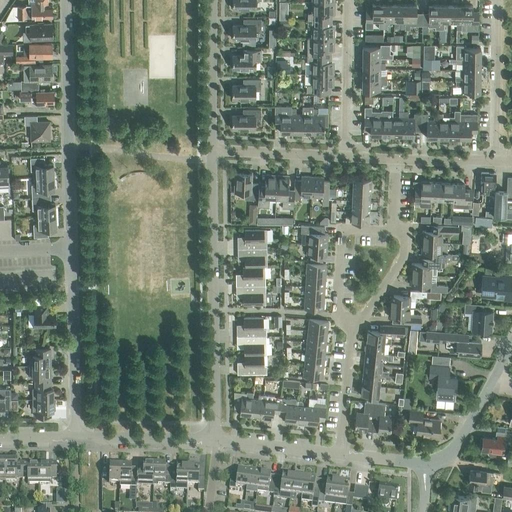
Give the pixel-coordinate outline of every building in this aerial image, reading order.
[(18,18),(28,18),(52,17),(52,6),(48,6),(47,0),(28,0),(28,6),(17,6),(18,18)] [(232,0),(233,9),(255,9),(255,1),(261,1),(261,0),(232,0)] [(334,10),(334,2),(312,2),(312,13),(307,14),(307,20),(331,20),(331,15),(332,15),(332,10),(334,10)] [(383,4),(372,4),(372,10),(365,10),(365,29),(372,29),(373,22),(378,22),(378,29),(383,29),(383,4)] [(394,5),(383,4),(383,29),(387,29),(388,23),(394,23),(394,5)] [(400,29),(404,29),(405,5),(394,5),(394,23),(400,23),(400,29)] [(404,29),(409,29),(409,25),(422,26),(422,14),(416,13),(416,5),(405,5),(404,29)] [(429,27),(435,27),(435,30),(439,30),(440,5),(428,5),(428,14),(422,14),(422,26),(429,26),(429,27)] [(440,5),(439,30),(444,30),(444,23),(450,23),(450,5),(440,5)] [(450,5),(450,23),(456,24),(456,30),(461,30),(461,6),(450,5)] [(17,6),(13,6),(5,21),(28,20),(28,18),(18,18),(17,6)] [(461,6),(461,30),(465,30),(465,24),(478,24),(478,12),(472,12),(472,6),(461,6)] [(279,11),(279,20),(287,20),(287,11),(279,11)] [(243,26),(233,26),(233,39),(242,39),(242,45),(255,45),(255,39),(255,31),(261,31),(261,19),(246,19),(246,26),(243,26)] [(330,26),(331,20),(307,20),(307,26),(312,28),(312,38),(334,39),(334,31),(332,31),(332,26),(330,26)] [(31,40),(52,39),(51,24),(25,25),(26,32),(30,32),(31,40)] [(307,38),(307,56),(311,56),(330,56),(330,50),(331,51),(332,46),(334,46),(334,39),(312,38),(307,38)] [(15,56),(15,62),(34,62),(34,57),(38,57),(38,54),(44,54),(44,55),(51,55),(51,43),(29,43),(29,56),(15,56)] [(0,44),(0,63),(4,63),(3,53),(12,53),(12,45),(0,44)] [(362,58),(387,58),(387,54),(380,54),(381,47),(365,47),(363,47),(362,58)] [(433,47),(424,47),(424,57),(433,57),(433,47)] [(456,55),(456,59),(480,60),(481,48),(463,48),(462,55),(456,55)] [(232,69),(255,69),(255,61),(261,61),(261,49),(246,49),(246,56),(233,56),(232,69)] [(330,56),(311,56),(307,56),(307,62),(311,64),(311,74),(333,74),(333,67),(331,67),(331,62),(330,62),(330,56)] [(385,69),(385,63),(387,63),(387,58),(362,58),(362,69),(380,69),(385,69)] [(423,59),(423,61),(423,69),(439,70),(439,59),(434,59),(424,59),(423,59)] [(462,64),(462,70),(480,70),(480,60),(456,59),(456,64),(462,64)] [(277,64),(276,72),(285,73),(285,64),(285,61),(277,61),(277,64)] [(21,81),(21,89),(38,89),(38,81),(52,81),(52,65),(30,65),(30,81),(21,81)] [(362,80),(386,80),(387,75),(380,75),(380,69),(362,69),(362,80)] [(480,81),(480,70),(462,70),(456,70),(456,81),(480,81)] [(306,86),(306,92),(329,93),(330,87),(331,87),(331,82),(333,82),(333,74),(311,74),(311,85),(306,86)] [(232,99),(255,99),(255,91),(261,91),(261,79),(246,79),(246,86),(232,86),(232,99)] [(386,84),(386,80),(362,80),(362,91),(380,91),(380,84),(386,84)] [(480,93),(480,81),(456,81),(456,85),(462,86),(462,92),(480,93)] [(420,94),(420,82),(406,82),(406,94),(420,94)] [(36,101),(37,106),(45,105),(45,103),(54,103),(53,91),(19,92),(19,99),(31,99),(31,101),(36,101)] [(291,107),(287,107),(286,114),(281,114),(281,106),(275,106),(274,127),(280,128),(280,132),(291,132),(291,108),(291,107)] [(438,138),(448,138),(449,120),(442,120),(443,114),(442,114),(442,107),(438,106),(438,114),(438,138)] [(308,115),(302,114),(302,132),(313,133),(313,109),(313,107),(310,107),(310,109),(308,109),(308,115)] [(296,109),(291,108),(291,132),(302,132),(302,114),(296,114),(296,109)] [(364,108),(364,129),(370,129),(370,135),(381,135),(382,111),(381,111),(381,112),(371,112),(371,108),(364,108)] [(232,116),(232,129),(254,129),(255,121),(260,121),(260,109),(246,109),(246,116),(232,116)] [(318,109),(313,109),(313,133),(324,133),(324,131),(325,127),(328,127),(328,113),(318,113),(318,109)] [(392,135),(392,117),(392,111),(382,111),(381,135),(392,135)] [(399,117),(392,117),(392,135),(403,136),(403,111),(399,111),(399,117)] [(408,111),(403,111),(403,136),(414,136),(414,130),(420,130),(421,114),(414,113),(414,118),(408,118),(408,111)] [(449,118),(449,120),(448,138),(459,138),(460,114),(460,112),(455,111),(455,118),(449,118)] [(426,138),(438,138),(438,114),(433,114),(433,120),(427,120),(427,114),(421,114),(420,130),(426,130),(426,138)] [(477,114),(460,114),(459,138),(470,139),(471,133),(477,133),(477,114)] [(37,122),(37,116),(24,116),(24,125),(31,125),(31,141),(50,140),(49,122),(37,122)] [(44,157),(30,158),(30,171),(36,171),(36,178),(54,177),(53,164),(44,165),(44,157)] [(0,187),(9,187),(7,164),(0,164),(0,187)] [(496,173),(481,172),(480,184),(481,184),(480,189),(481,189),(480,194),(488,194),(488,189),(495,190),(496,173)] [(244,199),(257,200),(258,184),(251,183),(252,174),(236,173),(235,193),(245,193),(244,199)] [(266,175),(265,182),(259,182),(257,207),(268,207),(269,197),(276,198),(277,175),(266,175)] [(288,176),(277,175),(276,198),(283,198),(282,208),(293,209),(294,191),(288,190),(288,176)] [(300,196),(311,197),(312,177),(301,176),(301,180),(295,180),(294,198),(300,199),(300,196)] [(54,189),(54,177),(36,178),(36,184),(31,185),(32,198),(46,197),(45,190),(54,189)] [(323,177),(312,177),(311,197),(322,197),(322,205),(328,205),(328,196),(329,188),(329,181),(323,181),(323,177)] [(511,177),(507,177),(506,192),(495,191),(493,216),(505,216),(511,216),(511,177)] [(371,180),(353,179),(353,190),(370,191),(371,180)] [(414,187),(414,204),(419,204),(419,205),(420,207),(431,207),(431,200),(432,183),(421,182),(420,188),(414,187)] [(442,183),(432,183),(431,200),(442,201),(442,183)] [(453,184),(442,183),(442,201),(452,201),(453,184)] [(464,184),(453,184),(452,201),(452,207),(471,208),(471,189),(464,189),(464,184)] [(337,189),(329,188),(328,196),(336,197),(337,189)] [(370,191),(353,190),(352,201),(370,201),(370,191)] [(46,204),(46,197),(32,198),(32,210),(37,210),(38,217),(56,216),(55,204),(46,204)] [(370,201),(352,201),(352,211),(369,212),(370,201)] [(345,222),(369,223),(369,222),(370,222),(371,221),(371,218),(370,217),(369,217),(369,212),(352,211),(351,218),(345,217),(345,222)] [(492,217),(472,215),(472,221),(474,221),(474,225),(491,226),(492,217)] [(38,217),(38,224),(33,224),(34,237),(47,237),(47,229),(56,229),(56,216),(38,217)] [(422,242),(425,242),(442,243),(442,236),(447,236),(448,232),(458,232),(458,226),(442,226),(430,225),(429,231),(422,231),(422,242)] [(324,227),(301,226),(300,232),(302,232),(301,243),(307,244),(327,245),(328,234),(324,234),(324,227)] [(244,240),(237,240),(237,249),(267,248),(266,229),(244,230),(244,240)] [(511,233),(502,233),(501,257),(509,258),(509,260),(511,259),(511,233)] [(428,258),(432,259),(440,259),(446,259),(457,260),(457,254),(447,254),(447,250),(442,249),(442,243),(425,242),(422,242),(421,253),(428,253),(428,258)] [(307,244),(306,255),(310,255),(310,261),(322,262),(323,256),(326,256),(327,245),(307,244)] [(267,267),(267,248),(237,249),(237,258),(245,257),(245,267),(243,267),(265,267),(267,267)] [(432,259),(428,258),(421,258),(421,264),(412,263),(411,274),(431,275),(436,275),(436,269),(437,269),(442,269),(442,265),(445,265),(446,259),(440,259),(432,259)] [(326,264),(307,263),(306,275),(325,276),(326,264)] [(243,277),(236,277),(236,286),(265,285),(265,267),(243,267),(243,277)] [(511,281),(511,282),(511,277),(511,273),(494,272),(494,274),(492,274),(492,269),(484,268),(484,274),(482,274),(480,296),(494,297),(494,299),(511,300),(511,281)] [(430,286),(430,292),(447,292),(447,286),(436,285),(436,282),(431,282),(431,275),(411,274),(411,285),(430,286)] [(325,276),(306,275),(305,286),(324,287),(325,276)] [(243,305),(265,304),(271,304),(271,293),(265,293),(265,285),(236,286),(236,295),(243,295),(243,305)] [(305,286),(305,297),(324,299),(324,287),(305,286)] [(390,295),(390,306),(410,307),(410,300),(415,301),(415,297),(426,298),(426,291),(410,291),(410,296),(390,295)] [(448,293),(445,299),(451,302),(453,296),(448,293)] [(21,304),(31,304),(31,296),(15,296),(15,310),(21,310),(21,304)] [(323,310),(324,299),(305,297),(304,309),(323,310)] [(442,302),(437,309),(442,312),(446,305),(442,302)] [(472,313),(471,330),(491,331),(493,312),(483,311),(483,305),(465,303),(464,313),(472,313)] [(35,314),(34,314),(34,327),(55,327),(55,314),(48,314),(48,305),(35,305),(35,314)] [(402,323),(408,324),(420,324),(421,318),(414,317),(415,314),(409,314),(410,307),(390,306),(389,317),(392,317),(391,323),(402,323)] [(244,327),(236,328),(237,336),(266,336),(266,328),(263,328),(263,317),(244,317),(244,327)] [(309,319),(308,331),(327,333),(328,321),(309,319)] [(379,332),(367,330),(366,341),(384,343),(390,344),(391,333),(403,333),(404,326),(389,326),(380,325),(379,332)] [(307,342),(326,344),(327,333),(308,331),(307,342)] [(426,331),(425,341),(446,342),(446,345),(449,345),(449,352),(457,353),(480,355),(481,341),(471,340),(471,334),(459,333),(426,331)] [(266,355),(266,336),(237,336),(237,345),(244,345),(244,355),(266,355)] [(383,354),(384,343),(366,341),(365,352),(383,354)] [(307,342),(305,353),(324,355),(326,344),(307,342)] [(29,356),(29,366),(50,366),(50,349),(35,349),(27,349),(27,356),(29,356)] [(403,361),(404,360),(404,356),(397,356),(388,355),(383,354),(365,352),(364,363),(382,365),(382,359),(388,359),(403,361)] [(323,367),(324,355),(305,353),(304,365),(323,367)] [(237,365),(237,374),(267,373),(266,365),(263,366),(263,355),(266,355),(244,355),(244,365),(237,365)] [(364,363),(363,374),(381,376),(381,375),(388,376),(389,370),(381,370),(382,365),(364,363)] [(322,378),(323,367),(304,365),(303,376),(322,378)] [(430,365),(429,377),(438,378),(436,398),(454,399),(455,391),(456,378),(448,377),(448,367),(430,365)] [(29,377),(35,377),(35,383),(50,383),(50,366),(29,366),(29,377)] [(395,381),(402,382),(403,372),(396,371),(395,381)] [(363,374),(362,384),(380,386),(381,376),(363,374)] [(50,383),(35,383),(35,388),(32,388),(32,400),(53,399),(53,388),(50,388),(50,383)] [(378,397),(380,386),(362,384),(360,395),(367,396),(366,401),(375,402),(378,403),(378,397)] [(11,389),(0,388),(0,412),(5,412),(5,410),(11,410),(11,404),(11,400),(11,394),(11,392),(11,389)] [(247,392),(246,393),(234,392),(234,408),(240,409),(239,415),(251,416),(252,398),(253,393),(247,392)] [(258,399),(252,398),(251,416),(261,417),(263,400),(264,395),(258,394),(258,399)] [(264,395),(263,400),(261,417),(272,418),(273,412),(279,413),(281,398),(274,397),(274,396),(264,395)] [(295,423),(297,405),(298,401),(296,400),(294,398),(290,398),(289,399),(281,398),(279,413),(285,414),(284,422),(295,423)] [(53,406),(53,399),(32,400),(32,411),(35,411),(35,417),(51,417),(51,411),(53,411),(53,410),(55,410),(55,406),(53,406)] [(298,401),(297,405),(295,423),(306,424),(308,406),(302,406),(303,403),(301,401),(298,401)] [(372,431),(375,402),(366,401),(364,401),(363,413),(356,412),(355,421),(354,421),(354,424),(355,424),(354,430),(366,432),(366,430),(372,431)] [(313,407),(308,406),(306,424),(317,425),(318,420),(324,420),(326,403),(316,402),(314,404),(313,407)] [(378,403),(375,402),(372,431),(378,432),(378,433),(389,434),(389,428),(390,428),(391,425),(390,425),(391,416),(384,415),(385,404),(378,403)] [(417,423),(416,434),(438,437),(440,420),(421,418),(422,411),(410,410),(408,422),(417,423)] [(481,451),(489,452),(489,453),(489,454),(489,455),(490,455),(490,456),(491,456),(492,456),(493,456),(494,456),(495,456),(495,455),(495,454),(496,454),(496,453),(502,454),(504,441),(510,442),(511,433),(496,431),(495,438),(481,437),(480,438),(478,438),(478,445),(480,445),(479,447),(481,448),(481,451)] [(16,478),(22,478),(22,463),(16,463),(16,460),(5,460),(5,481),(16,481),(16,478)] [(27,484),(39,484),(39,463),(22,463),(22,478),(27,478),(27,484)] [(56,478),(56,463),(39,463),(39,484),(50,484),(50,478),(56,478)] [(109,463),(109,483),(120,483),(120,465),(115,465),(115,463),(109,463)] [(137,475),(137,471),(131,471),(131,463),(126,463),(126,466),(120,465),(120,483),(119,487),(136,488),(137,475)] [(143,468),(137,467),(137,471),(137,475),(136,488),(142,488),(142,485),(153,486),(154,464),(143,463),(143,468)] [(164,484),(170,485),(170,477),(171,472),(165,472),(165,464),(154,464),(153,486),(158,486),(158,484),(164,484)] [(170,477),(170,485),(170,490),(176,490),(181,490),(181,484),(187,484),(188,464),(176,464),(176,477),(170,477)] [(187,484),(198,485),(198,491),(204,491),(204,478),(198,478),(199,465),(188,464),(187,484)] [(236,476),(231,476),(229,488),(235,489),(235,485),(246,486),(249,469),(238,467),(236,476)] [(260,470),(249,469),(246,486),(249,487),(249,490),(257,491),(257,488),(260,470)] [(492,482),(493,472),(470,469),(469,481),(469,487),(477,488),(481,489),(481,491),(491,492),(492,482)] [(269,481),(271,472),(260,470),(257,488),(257,491),(268,493),(273,494),(275,485),(275,482),(269,481)] [(290,500),(294,474),(282,472),(281,486),(275,485),(273,494),(273,497),(284,499),(290,500)] [(294,474),(290,500),(295,500),(296,494),(302,495),(304,475),(303,475),(303,474),(303,473),(299,473),(298,473),(298,474),(294,474)] [(311,507),(317,507),(318,503),(318,502),(319,491),(314,490),(315,477),(304,475),(302,495),(301,501),(312,503),(311,507)] [(319,490),(319,491),(318,502),(324,503),(335,505),(336,499),(338,479),(327,477),(325,491),(319,490)] [(338,479),(336,499),(335,505),(346,506),(344,511),(350,511),(352,507),(353,494),(347,494),(349,480),(338,479)] [(378,492),(377,499),(377,504),(378,506),(386,507),(389,505),(390,500),(396,501),(398,486),(379,484),(375,484),(374,491),(378,492)] [(367,501),(368,488),(354,486),(353,499),(367,501)] [(511,486),(503,486),(502,497),(511,497),(511,486)] [(450,509),(450,511),(452,511),(451,511),(474,511),(475,508),(477,498),(468,497),(454,496),(452,495),(451,502),(451,504),(450,509)]
